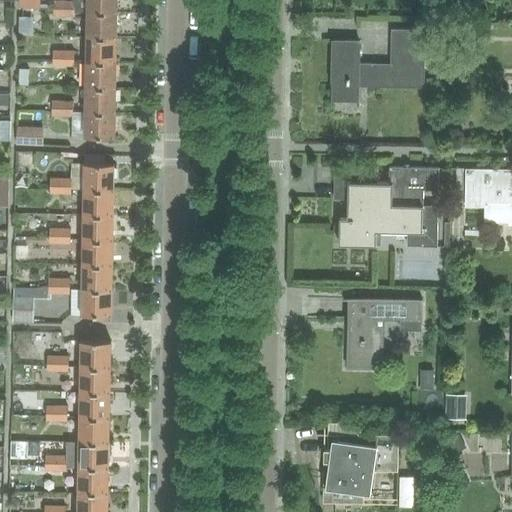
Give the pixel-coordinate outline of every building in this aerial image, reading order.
[(65,15),(65,0),(55,0),(54,15),(65,15)] [(117,0),(74,0),(65,0),(65,15),(75,15),(75,10),(87,10),(117,11),(117,0)] [(117,36),(117,11),(87,10),(87,36),(117,36)] [(425,49),(425,29),(391,28),(391,43),(392,43),(392,64),(372,64),(368,62),(360,62),(361,40),(333,39),(332,83),(333,83),(333,105),(334,105),(334,101),(357,101),(357,105),(358,106),(358,86),(423,87),(424,49),(425,49)] [(116,61),(117,36),(87,36),(86,61),(116,61)] [(64,65),(64,51),(54,50),(53,64),(64,65)] [(64,51),(64,65),(74,65),(75,51),(64,51)] [(116,86),(116,61),(86,61),(86,86),(116,86)] [(115,111),(116,86),(86,86),(86,111),(115,111)] [(63,115),(63,101),(52,100),(52,114),(63,115)] [(63,101),(63,115),(73,115),(74,101),(63,101)] [(115,137),(115,111),(86,111),(85,136),(115,137)] [(42,127),(17,126),(17,144),(42,144),(42,127)] [(84,188),(114,189),(115,163),(84,163),(84,188)] [(378,167),(341,166),(340,199),(348,200),(348,219),(340,219),(339,245),(376,246),(377,231),(421,232),(421,247),(437,247),(438,223),(423,222),(423,189),(433,190),(433,197),(438,197),(439,168),(389,167),(389,183),(377,183),(378,167)] [(511,169),(466,168),(465,201),(485,201),(484,221),(511,221),(511,169)] [(62,192),(62,178),(51,178),(51,192),(62,192)] [(72,179),(62,178),(62,192),(72,192),(72,179)] [(114,214),(114,189),(84,188),(84,214),(114,214)] [(113,240),(114,214),(84,214),(83,216),(83,239),(113,240)] [(61,242),(61,228),(50,228),(50,242),(61,242)] [(61,228),(61,242),(71,242),(71,228),(61,228)] [(113,265),(113,240),(83,239),(83,264),(113,265)] [(112,290),(113,265),(83,264),(82,290),(112,290)] [(59,292),(60,278),(49,278),(49,285),(35,288),(13,287),(12,322),(33,323),(33,298),(49,299),(49,292),(59,292)] [(60,278),(59,292),(70,292),(70,278),(60,278)] [(112,315),(112,290),(82,290),(82,314),(112,315)] [(346,368),(382,369),(383,319),(401,320),(401,327),(422,330),(423,299),(348,298),(348,354),(346,354),(346,368)] [(36,355),(36,336),(22,336),(21,354),(36,355)] [(81,366),(111,367),(111,341),(81,340),(81,366)] [(58,370),(58,356),(48,355),(47,369),(58,370)] [(58,356),(58,370),(68,370),(69,356),(58,356)] [(110,392),(111,367),(81,366),(80,391),(110,392)] [(110,417),(110,392),(80,391),(80,402),(68,402),(67,406),(57,406),(57,420),(67,420),(67,416),(80,416),(110,417)] [(57,420),(57,406),(47,406),(46,420),(57,420)] [(109,442),(110,417),(80,416),(79,441),(109,442)] [(397,508),(399,436),(317,434),(317,435),(339,436),(339,441),(333,440),(332,450),(328,450),(328,461),(325,461),(324,493),(335,493),(335,503),(353,503),(353,493),(364,493),(371,494),(374,471),(397,471),(396,508),(397,508)] [(109,467),(109,442),(79,441),(79,452),(66,453),(66,456),(67,456),(66,466),(79,466),(109,467)] [(27,442),(10,442),(10,458),(26,459),(27,442)] [(56,469),(56,456),(46,456),(46,469),(56,469)] [(67,456),(66,456),(56,456),(56,469),(66,470),(66,466),(67,456)] [(78,484),(78,492),(108,492),(109,467),(79,466),(78,484)] [(108,511),(108,492),(78,492),(78,494),(77,511),(108,511)]
